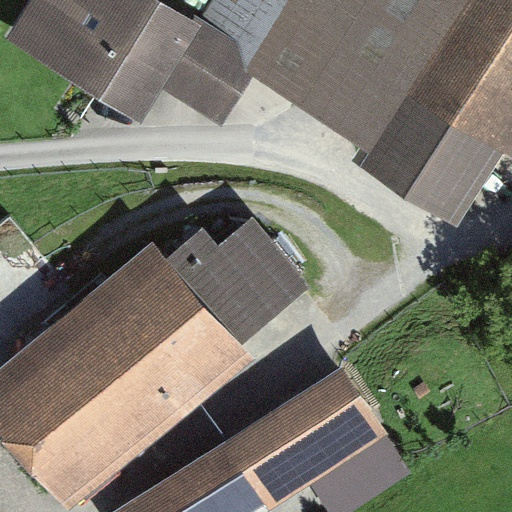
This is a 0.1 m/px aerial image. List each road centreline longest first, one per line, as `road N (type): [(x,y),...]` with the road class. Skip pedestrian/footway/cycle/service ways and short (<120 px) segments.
road 1 (track): [(0,160),(224,148),(317,171),(392,211),(444,251),(511,217)]
road 2 (track): [(95,511),(253,382),(444,251)]
